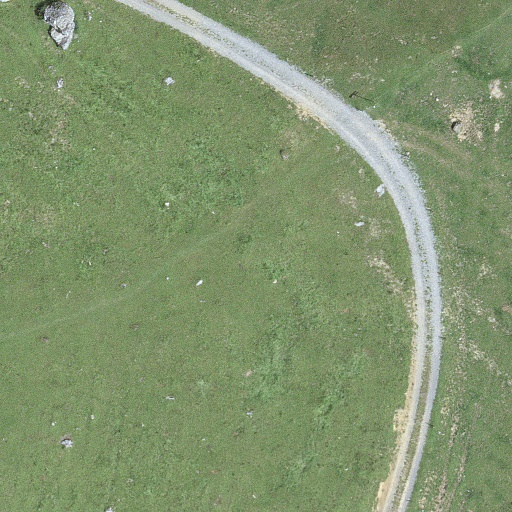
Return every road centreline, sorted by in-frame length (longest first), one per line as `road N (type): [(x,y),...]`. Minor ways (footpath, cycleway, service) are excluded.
road 1 (track): [(337,114),(407,195),(424,261),(432,326),(426,392),(392,511)]
road 2 (track): [(141,0),(203,29),(337,114)]
